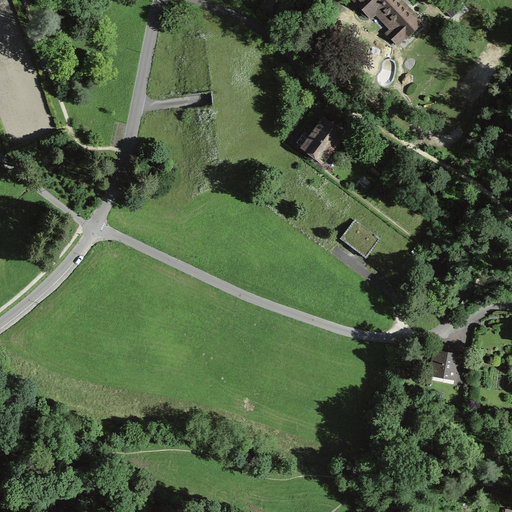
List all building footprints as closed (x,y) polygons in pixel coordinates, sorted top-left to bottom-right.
[(278,17),(283,10),(279,8),(285,0),(272,0),(271,2),(267,0),(263,6),(274,15),(274,14),(278,17)] [(365,0),(366,0),(360,6),(359,5),(358,6),(360,8),(359,11),(365,17),(368,16),(370,18),(370,17),(380,7),(397,26),(388,34),(387,35),(396,44),(397,43),(405,35),(408,37),(422,24),(421,23),(398,0),(365,0)] [(38,46),(38,47),(34,49),(43,72),(47,71),(47,72),(50,71),(54,69),(54,68),(57,67),(49,44),(45,45),(45,44),(41,45),(38,46)] [(321,161),(342,133),(324,119),(319,125),(321,126),(318,131),(317,131),(313,136),(310,141),(302,135),(296,142),(304,148),(304,149),(321,161)] [(380,239),(355,220),(341,238),(366,257),(380,239)] [(458,367),(460,355),(435,350),(430,375),(456,379),(457,376),(462,377),(464,368),(458,367)] [(427,394),(422,424),(431,425),(436,395),(427,394)]
